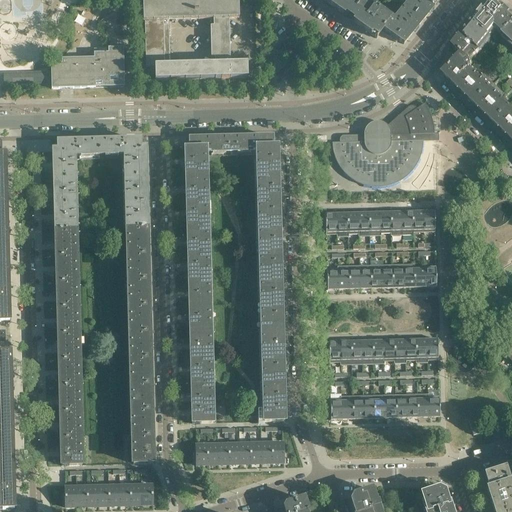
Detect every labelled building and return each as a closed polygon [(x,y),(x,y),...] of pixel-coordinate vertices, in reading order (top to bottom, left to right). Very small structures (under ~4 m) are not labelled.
[(154,67),(155,81),(247,79),(247,64),(230,65),(229,19),(239,19),(238,0),(142,0),(143,21),(145,21),(146,67),(154,67)] [(362,0),(322,0),(349,19),(362,0)] [(381,32),(390,19),(363,0),(362,0),(349,19),(376,39),(381,32)] [(414,32),(433,9),(420,0),(411,0),(400,15),(407,20),(404,24),(414,32)] [(440,0),(420,0),(433,9),(440,0)] [(495,20),(506,9),(495,0),(492,0),(484,10),(495,20)] [(502,37),(511,26),(511,14),(506,9),(495,20),(494,30),(502,37)] [(494,30),(495,20),(484,10),(473,23),(488,37),(494,30)] [(414,32),(404,24),(407,20),(400,15),(394,22),(390,19),(381,32),(395,43),(398,42),(398,41),(404,45),(414,32)] [(488,37),(473,23),(464,35),(479,51),(490,38),(488,37)] [(511,48),(511,26),(502,37),(501,38),(511,48)] [(479,51),(464,35),(452,49),(460,56),(462,55),(470,62),(480,52),(479,51)] [(124,88),(123,49),(123,48),(108,49),(108,54),(94,54),(94,59),(61,60),(62,64),(51,65),(51,89),(124,88)] [(454,85),(470,68),(473,65),(470,62),(462,55),(460,56),(461,57),(443,75),(454,85)] [(464,95),(480,78),(470,68),(454,85),(464,95)] [(45,84),(45,73),(4,74),(4,85),(45,84)] [(474,104),(490,88),(480,78),(464,95),(474,104)] [(484,114),(500,98),(490,88),(474,104),(484,114)] [(495,124),(511,107),(500,98),(484,114),(495,124)] [(422,150),(422,142),(434,142),(434,134),(434,131),(433,129),(433,126),(433,125),(432,122),(431,119),(431,117),(429,113),(428,110),(427,109),(426,107),(425,104),(417,109),(416,108),(415,108),(414,107),(413,107),(412,107),(411,107),(410,107),(409,108),(408,108),(387,127),(386,125),(384,124),(383,124),(382,123),(381,123),(379,123),(377,122),(375,123),(373,123),(372,123),(371,124),(369,125),(368,126),(367,127),(366,128),(365,129),(365,130),(364,132),(364,134),(364,135),(364,136),(344,136),(343,137),(342,137),(341,137),(341,138),(340,139),(340,140),(340,144),(332,144),(333,152),(335,159),(339,166),(343,173),(349,178),(356,182),(363,186),(371,188),(378,188),(386,187),(394,185),(396,184),(398,183),(400,182),(403,180),(405,179),(407,177),(409,176),(410,174),(412,172),(413,170),(415,168),(416,166),(417,164),(420,157),(422,150)] [(505,133),(511,125),(511,108),(511,107),(495,124),(505,133)] [(278,174),(277,148),(272,148),(272,138),(231,139),(231,152),(252,152),(252,151),(257,151),(258,175),(278,174)] [(206,176),(205,152),(211,152),(211,153),(231,152),(231,139),(190,140),(190,145),(190,150),(185,150),(186,177),(206,176)] [(140,150),(140,142),(99,143),(99,156),(120,155),(125,154),(125,152),(140,152),(140,150)] [(99,156),(99,143),(58,144),(58,148),(58,152),(58,154),(73,154),(73,156),(79,156),(99,156)] [(146,178),(145,150),(140,150),(140,152),(125,152),(125,154),(126,178),(146,178)] [(74,180),(73,156),(73,154),(58,154),(58,152),(54,152),(53,152),(54,180),(74,180)] [(279,200),(278,187),(278,174),(258,175),(259,201),(279,200)] [(206,202),(206,176),(186,177),(187,203),(206,202)] [(147,204),(146,178),(126,178),(126,204),(147,204)] [(75,206),(74,180),(54,180),(55,206),(75,206)] [(279,226),(279,200),(259,201),(259,227),(279,226)] [(207,228),(206,202),(187,203),(187,229),(207,228)] [(147,230),(147,204),(126,204),(127,230),(147,230)] [(75,232),(75,206),(55,206),(55,232),(75,232)] [(391,214),(391,232),(402,232),(401,213),(394,213),(391,214)] [(401,213),(402,232),(413,232),(412,213),(408,213),(401,213)] [(412,213),(413,232),(423,231),(423,213),(412,213)] [(423,213),(423,231),(435,231),(434,213),(423,213)] [(358,215),(359,233),(369,233),(369,214),(366,214),(358,215)] [(369,214),(369,233),(380,233),(380,214),(369,214)] [(380,214),(380,233),(391,232),(391,214),(380,214)] [(325,215),(326,234),(337,234),(337,215),(325,215)] [(337,215),(337,234),(348,233),(347,215),(338,215),(337,215)] [(347,215),(348,233),(359,233),(358,215),(352,215),(347,215)] [(280,252),(279,226),(259,227),(260,253),(280,252)] [(208,254),(207,228),(187,229),(188,255),(208,254)] [(148,256),(147,230),(127,230),(128,256),(148,256)] [(76,258),(75,232),(55,232),(56,258),(76,258)] [(0,282),(9,282),(8,252),(0,252),(0,282)] [(281,278),(280,252),(260,253),(261,279),(281,278)] [(209,280),(208,254),(188,255),(189,281),(209,280)] [(149,282),(148,256),(128,256),(128,282),(149,282)] [(77,284),(76,258),(56,258),(57,284),(77,284)] [(392,271),(393,289),(403,289),(403,270),(392,271)] [(403,270),(403,289),(414,289),(414,270),(403,270)] [(414,270),(414,289),(425,288),(425,272),(425,270),(414,270)] [(425,272),(425,288),(436,288),(436,270),(425,270),(425,272)] [(360,272),(360,290),(371,290),(371,271),(360,272)] [(371,271),(371,290),(382,290),(381,271),(371,271)] [(381,271),(382,290),(393,289),(392,271),(381,271)] [(327,272),(327,291),(339,291),(338,272),(327,272)] [(338,272),(339,291),(349,290),(349,272),(338,272)] [(349,272),(349,290),(360,290),(360,272),(349,272)] [(281,304),(281,278),(261,279),(261,305),(281,304)] [(209,306),(209,280),(189,281),(189,307),(209,306)] [(0,321),(10,321),(9,282),(0,282),(0,321)] [(149,308),(149,282),(128,282),(129,308),(149,308)] [(78,310),(77,284),(57,284),(57,310),(78,310)] [(282,330),(281,304),(261,305),(262,331),(282,330)] [(210,332),(209,306),(189,307),(190,333),(210,332)] [(150,334),(149,308),(129,308),(130,334),(150,334)] [(78,336),(78,310),(57,310),(58,336),(78,336)] [(283,356),(282,330),(262,331),(263,357),(283,356)] [(211,358),(210,332),(190,333),(191,359),(211,358)] [(151,360),(150,334),(130,334),(131,360),(151,360)] [(79,362),(78,336),(58,336),(59,362),(79,362)] [(394,342),(394,360),(405,360),(405,341),(394,342)] [(405,341),(405,360),(416,360),(415,341),(405,341)] [(415,341),(416,360),(427,359),(426,341),(415,341)] [(426,341),(427,359),(438,359),(438,341),(426,341)] [(361,343),(362,361),(373,361),(372,342),(361,343)] [(372,342),(373,361),(384,361),(383,342),(372,342)] [(383,342),(384,361),(394,360),(394,342),(383,342)] [(329,343),(329,362),(340,362),(340,343),(329,343)] [(340,343),(340,362),(351,361),(351,343),(340,343)] [(351,343),(351,361),(362,361),(361,343),(351,343)] [(0,386),(11,386),(10,353),(0,353),(0,386)] [(283,382),(283,356),(263,357),(263,383),(283,382)] [(211,384),(211,358),(191,359),(191,385),(211,384)] [(151,386),(151,360),(131,360),(131,386),(151,386)] [(80,388),(79,362),(59,362),(59,388),(80,388)] [(284,408),(283,382),(263,383),(264,412),(273,412),(272,409),(284,408)] [(212,414),(211,384),(191,385),(192,411),(204,410),(204,414),(212,414)] [(0,416),(12,416),(11,386),(0,386),(0,416)] [(152,412),(151,386),(131,386),(132,412),(152,412)] [(80,414),(80,388),(59,388),(60,414),(80,414)] [(395,401),(396,419),(407,419),(406,400),(395,401)] [(406,400),(407,419),(417,419),(417,400),(406,400)] [(417,400),(417,419),(428,418),(428,400),(417,400)] [(428,400),(428,418),(440,418),(439,400),(428,400)] [(363,402),(364,420),(374,420),(374,401),(363,402)] [(374,401),(374,420),(385,420),(385,401),(374,401)] [(385,401),(385,420),(396,419),(395,401),(385,401)] [(330,402),(331,421),(342,421),(341,402),(330,402)] [(341,402),(342,421),(353,420),(352,402),(341,402)] [(352,402),(353,420),(364,420),(363,402),(352,402)] [(284,422),(284,408),(272,409),(273,412),(264,412),(264,415),(261,415),(261,423),(284,422)] [(213,424),(212,414),(204,414),(204,410),(192,411),(192,424),(213,424)] [(153,438),(152,412),(132,412),(133,438),(153,438)] [(81,440),(80,414),(60,414),(61,440),(81,440)] [(0,446),(13,446),(12,416),(0,416),(0,446)] [(479,432),(475,420),(468,422),(473,435),(479,432)] [(153,464),(153,438),(133,438),(133,465),(153,464)] [(82,466),(81,443),(81,440),(61,440),(61,467),(82,466)] [(271,445),(272,464),(283,464),(283,444),(271,445)] [(239,454),(240,465),(250,465),(250,445),(239,446),(239,454)] [(250,445),(250,465),(261,465),(261,445),(250,445)] [(261,445),(261,465),(272,464),(271,445),(261,445)] [(0,476),(14,476),(13,446),(0,446),(0,476)] [(195,447),(196,466),(207,466),(207,446),(195,447)] [(207,446),(207,466),(218,466),(217,446),(207,446)] [(217,446),(218,466),(229,466),(228,446),(217,446)] [(228,446),(229,466),(240,465),(239,454),(239,446),(228,446)] [(509,482),(505,468),(485,475),(490,488),(487,489),(509,482)] [(0,509),(15,509),(14,480),(14,476),(0,476),(0,509)] [(511,495),(511,490),(509,482),(487,489),(491,502),(511,495)] [(108,488),(109,507),(120,507),(119,487),(108,488)] [(119,487),(120,507),(130,507),(130,487),(119,487)] [(130,487),(130,507),(141,507),(141,487),(130,487)] [(141,487),(141,507),(153,506),(152,487),(141,487)] [(76,489),(76,508),(87,508),(87,488),(76,489)] [(87,488),(87,508),(98,508),(97,488),(87,488)] [(97,488),(98,508),(109,507),(108,488),(97,488)] [(65,489),(65,509),(76,508),(76,489),(65,489)] [(376,503),(372,490),(354,496),(352,501),(351,501),(354,511),(361,511),(377,507),(379,506),(378,502),(376,503)] [(448,504),(444,492),(443,492),(439,490),(438,490),(422,495),(426,508),(424,508),(424,511),(426,511),(449,505),(449,504),(448,504)] [(503,511),(511,509),(511,495),(491,502),(494,511),(503,511)] [(306,511),(308,511),(304,500),(286,505),(284,509),(285,511),(306,511)]
